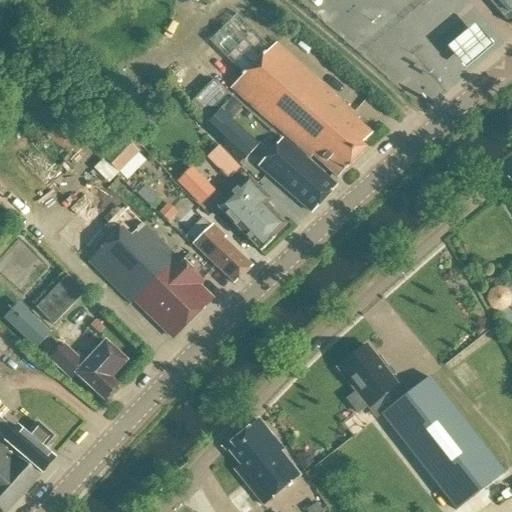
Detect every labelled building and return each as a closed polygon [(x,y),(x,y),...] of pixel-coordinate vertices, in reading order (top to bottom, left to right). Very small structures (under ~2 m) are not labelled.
[(511,0),(484,0),(509,27),(511,24),(511,0)] [(472,31),(445,55),(463,76),(490,53),(472,31)] [(370,136),(351,118),(354,116),(275,46),(230,91),(308,160),(311,157),(336,180),(364,151),(359,147),(370,136)] [(31,125),(65,154),(86,129),(73,113),(32,78),(13,102),(35,120),(31,125)] [(208,114),(230,94),(216,79),(194,100),(208,114)] [(240,168),(254,154),(216,119),(203,133),(240,168)] [(119,175),(138,156),(122,141),(103,160),(119,175)] [(258,168),(311,215),(335,189),(281,142),(258,168)] [(272,239),(284,227),(265,207),(269,203),(246,180),(216,210),(259,255),(273,241),(272,239)] [(173,341),(211,304),(195,288),(199,284),(104,188),(57,236),(138,317),(149,317),(173,341)] [(174,216),(166,209),(160,216),(168,223),(174,216)] [(193,246),(233,286),(251,269),(223,241),(225,239),(212,227),(193,246)] [(68,275),(36,307),(54,324),(85,292),(68,275)] [(76,377),(104,404),(117,389),(110,382),(126,365),(105,345),(84,367),(64,348),(67,345),(51,330),(48,334),(39,325),(25,339),(71,382),(76,377)] [(365,348),(337,370),(356,394),(346,402),(357,415),(365,408),(366,408),(368,410),(381,401),(389,411),(381,417),(381,418),(454,511),(455,511),(503,475),(429,379),(401,401),(393,391),(397,389),(390,380),(384,372),(365,348)] [(502,400),(511,393),(511,366),(503,351),(481,365),(502,400)] [(0,439),(43,476),(55,462),(44,453),(54,441),(38,427),(28,438),(18,429),(13,434),(5,428),(6,427),(0,420),(0,439)] [(258,423),(230,446),(234,451),(229,455),(240,468),(234,472),(263,507),(298,478),(279,455),(282,452),(258,423)] [(0,448),(0,479),(22,500),(39,481),(18,461),(16,463),(0,448)] [(0,511),(11,511),(22,500),(0,479),(0,511)]
